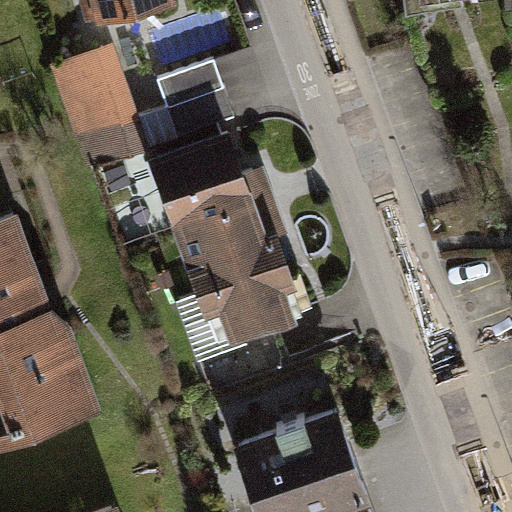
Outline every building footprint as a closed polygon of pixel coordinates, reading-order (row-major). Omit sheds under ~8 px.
[(85,0),(89,14),(101,11),(102,13),(154,0),(85,0)] [(57,64),(81,131),(124,119),(100,50),(57,64)] [(158,76),(168,104),(225,84),(215,56),(158,76)] [(168,104),(178,132),(235,113),(225,84),(168,104)] [(137,115),(124,119),(81,131),(91,160),(144,146),(137,115)] [(242,171),(228,131),(155,156),(202,288),(209,306),(223,301),(234,331),(240,329),(293,310),(282,280),(292,276),(253,167),(242,171)] [(0,429),(92,398),(67,328),(55,332),(46,304),(34,308),(27,287),(38,283),(13,212),(0,216),(0,429)] [(302,273),(292,276),(282,280),(293,310),(313,304),(302,273)] [(209,306),(202,288),(181,296),(202,356),(244,341),(240,329),(234,331),(223,301),(209,306)] [(256,435),(240,441),(265,511),(356,511),(350,495),(367,489),(337,407),(307,417),(306,412),(278,422),(274,413),(251,421),(256,435)]
